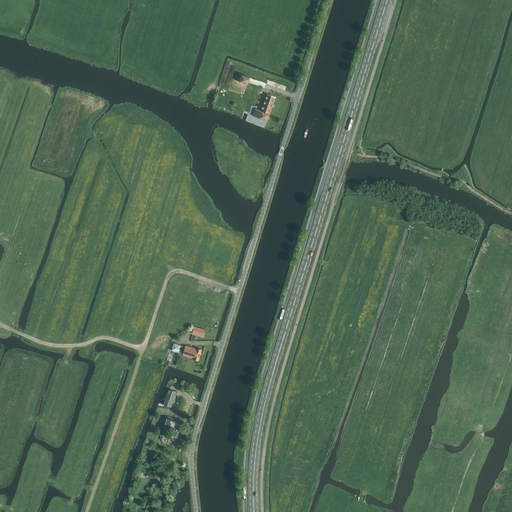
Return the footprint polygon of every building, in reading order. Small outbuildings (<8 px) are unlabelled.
[(247,88),(250,80),(241,77),(242,76),(239,75),(236,82),(239,84),(239,85),(247,88)] [(256,110),(253,116),(267,121),(275,97),(268,95),(262,112),(256,110)] [(204,332),(194,328),(192,335),(202,338),(204,332)] [(185,346),(185,348),(181,347),(181,346),(174,344),(174,346),(172,351),(179,353),(183,354),(183,355),(194,358),(193,359),(198,361),(202,350),(197,348),(196,349),(185,346)] [(169,408),(176,393),(169,389),(166,397),(162,404),(169,408)] [(177,437),(182,422),(167,417),(165,426),(173,428),(171,435),(177,437)]
